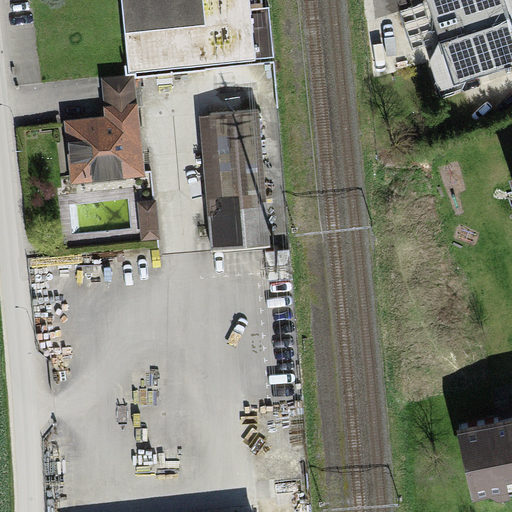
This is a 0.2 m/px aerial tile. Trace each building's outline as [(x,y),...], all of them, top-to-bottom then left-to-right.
[(120,0),(128,73),(254,60),(248,0),(120,0)] [(511,27),(503,0),(430,0),(458,86),(511,68),(511,27)] [(65,125),(71,185),(144,178),(135,77),(101,80),(105,122),(65,125)] [(259,117),(207,120),(214,247),(266,245),(259,117)] [(157,200),(138,201),(142,241),(161,240),(157,200)] [(511,420),(464,432),(483,505),(511,497),(511,420)]
